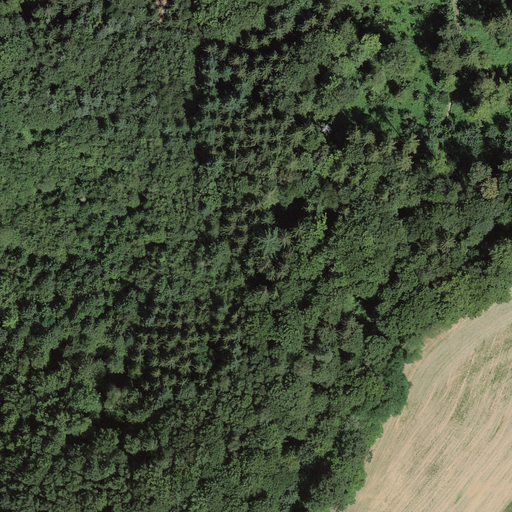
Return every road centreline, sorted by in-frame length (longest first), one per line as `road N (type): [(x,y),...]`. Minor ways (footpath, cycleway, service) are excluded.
road 1 (track): [(298,511),(351,404),(368,305),(442,122),(463,46)]
road 2 (track): [(322,0),(281,46),(249,56),(211,35),(201,0)]
